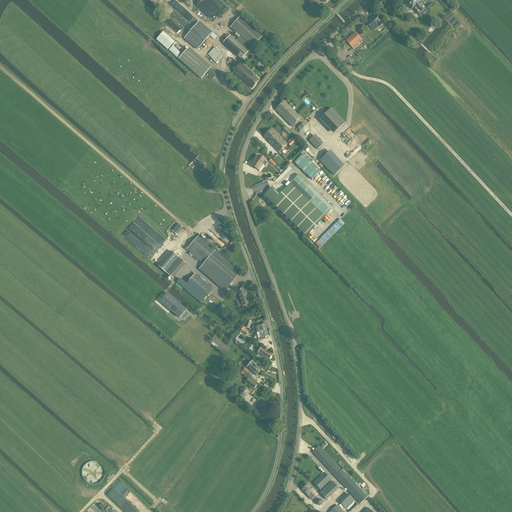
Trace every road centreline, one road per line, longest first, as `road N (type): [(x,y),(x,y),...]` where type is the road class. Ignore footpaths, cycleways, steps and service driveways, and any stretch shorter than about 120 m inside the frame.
road 1 (unclassified): [(276,511),(296,455),(297,366),(244,199),(241,160),(286,82),(374,0)]
road 2 (unclassified): [(253,511),(275,467),(281,387),(269,325),(224,196),(221,158),(262,82),(346,0)]
road 3 (track): [(225,296),(180,250),(187,229),(0,66)]
road 4 (track): [(511,215),(393,89),(359,77),(324,45)]
road 5 (track): [(148,417),(160,428),(82,511)]
